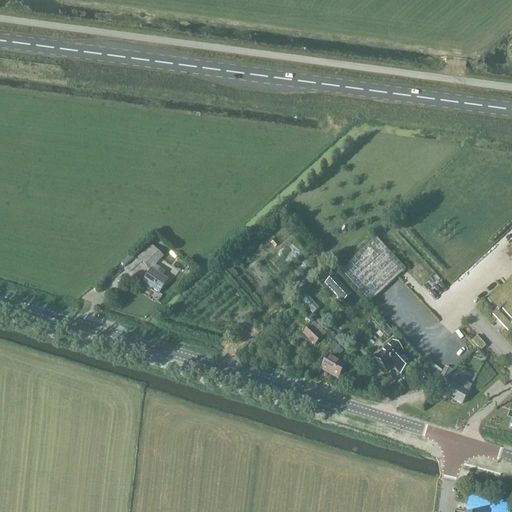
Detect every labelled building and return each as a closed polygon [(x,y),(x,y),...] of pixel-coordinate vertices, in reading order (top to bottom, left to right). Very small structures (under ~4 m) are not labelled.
[(370,302),(406,269),(376,238),(341,271),(370,302)] [(166,272),(160,269),(156,266),(164,257),(150,244),(137,258),(150,270),(142,283),(160,294),(169,280),(163,276),(166,272)] [(126,268),(138,261),(133,253),(121,260),(126,268)] [(334,277),(325,285),(342,303),(351,295),(334,277)] [(511,278),(488,301),(499,314),(501,316),(498,318),(505,326),(508,323),(510,325),(511,327),(511,278)] [(379,310),(385,303),(381,300),(375,307),(379,310)] [(384,318),(387,321),(393,315),(390,312),(384,318)] [(495,329),(501,325),(497,318),(491,321),(495,329)] [(326,334),(314,323),(310,327),(310,326),(302,334),(315,347),(322,339),(326,334)] [(472,340),(480,349),(485,344),(477,335),(472,340)] [(400,375),(412,364),(404,355),(405,355),(391,342),(375,359),(386,372),(392,366),(400,375)] [(330,349),(338,357),(344,351),(335,343),(330,349)] [(338,379),(346,365),(328,355),(320,370),(338,379)] [(454,372),(462,375),(464,368),(456,366),(454,372)] [(447,382),(453,371),(446,368),(440,378),(447,382)] [(469,379),(472,374),(464,370),(462,375),(469,379)] [(462,405),(472,386),(457,378),(455,382),(452,380),(444,395),(462,405)]
